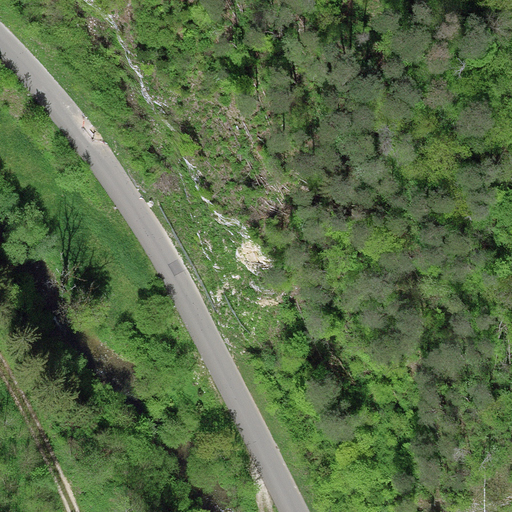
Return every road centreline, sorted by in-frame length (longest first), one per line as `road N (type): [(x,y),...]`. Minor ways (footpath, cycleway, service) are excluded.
road 1 (tertiary): [(0,41),(87,140),(141,219),(298,511)]
road 2 (track): [(73,511),(0,363)]
